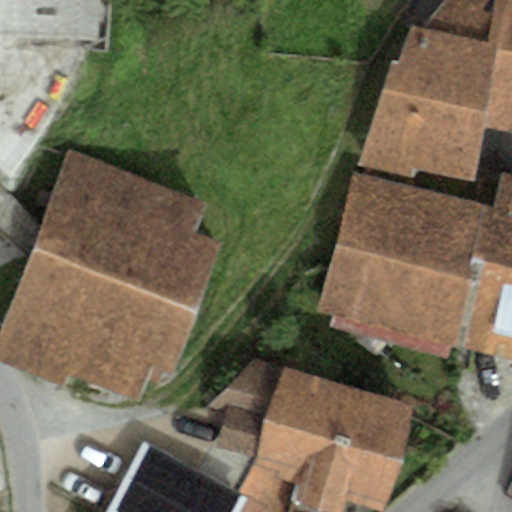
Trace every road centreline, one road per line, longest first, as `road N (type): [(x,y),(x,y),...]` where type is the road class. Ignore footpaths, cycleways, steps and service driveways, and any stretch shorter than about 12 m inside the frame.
road 1 (track): [(8,413),(118,411),(162,401),(271,279),(326,200),(398,22),(415,0)]
road 2 (unclassified): [(511,428),(421,511)]
road 3 (unclassified): [(0,396),(29,511)]
